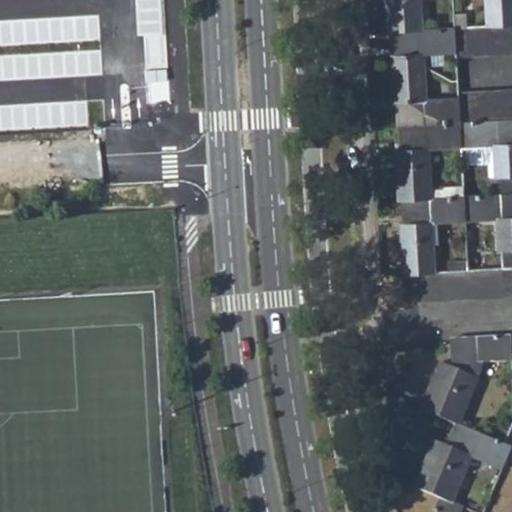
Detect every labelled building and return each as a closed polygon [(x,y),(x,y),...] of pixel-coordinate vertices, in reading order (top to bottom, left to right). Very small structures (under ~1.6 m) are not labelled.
[(387,0),(389,31),(451,27),(449,0),(387,0)] [(511,0),(449,0),(451,27),(511,24),(511,23),(511,0)] [(511,36),(511,24),(451,27),(452,55),(511,52),(511,36)] [(451,27),(389,31),(391,70),(430,69),(454,82),(452,55),(451,27)] [(430,69),(391,70),(393,124),(398,124),(456,122),(454,92),(454,82),(430,69)] [(511,89),(454,92),(456,122),(511,119),(511,89)] [(511,119),(456,122),(459,194),(511,191),(511,119)] [(399,148),(394,149),(396,197),(401,197),(459,194),(456,122),(398,124),(399,148)] [(511,191),(459,194),(463,269),(511,266),(511,191)] [(402,221),(398,221),(400,271),(463,269),(459,194),(401,197),(402,221)] [(400,271),(395,272),(396,300),(511,295),(511,266),(463,269),(400,271)] [(440,365),(421,410),(457,425),(488,438),(511,379),(511,363),(510,336),(451,340),(453,363),(450,370),(440,365)] [(435,444),(416,486),(439,497),(474,511),(485,511),(511,449),(488,438),(457,425),(446,450),(435,444)] [(474,511),(439,497),(432,511),(474,511)]
